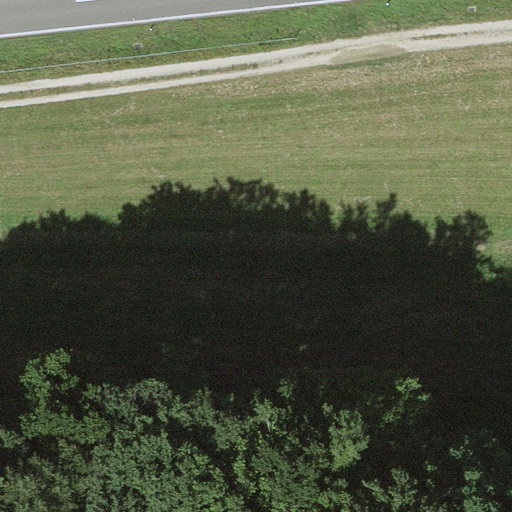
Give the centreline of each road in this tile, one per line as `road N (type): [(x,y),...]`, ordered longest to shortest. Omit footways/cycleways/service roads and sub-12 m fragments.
road 1 (track): [(0,90),(511,31)]
road 2 (track): [(0,435),(357,511)]
